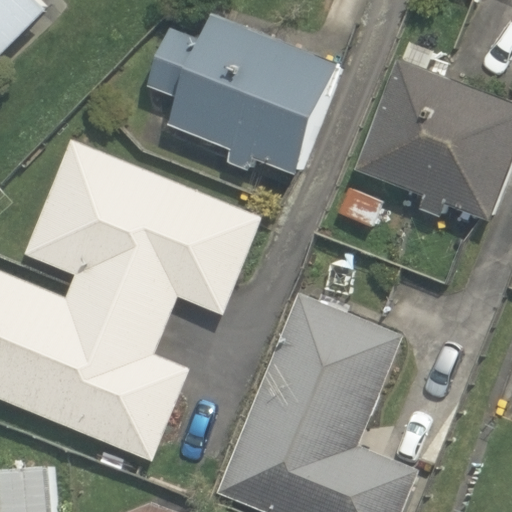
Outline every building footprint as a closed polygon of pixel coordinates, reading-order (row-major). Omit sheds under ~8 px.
[(0,0),(0,66),(52,14),(47,9),(48,7),(40,0),(0,0)] [(231,152),(227,165),(264,178),(269,165),(314,180),(353,66),(217,20),(209,43),(173,31),(151,97),(186,109),(178,134),(231,152)] [(511,160),(511,95),(393,52),(351,168),(490,219),(511,160)] [(74,295),(0,268),(0,405),(154,461),(189,366),(166,358),(185,306),(231,323),(271,219),(73,143),(30,255),(81,275),(74,295)] [(361,438),(408,331),(303,284),(213,484),(275,511),(392,511),(415,462),(361,438)] [(0,511),(58,511),(57,454),(0,455),(0,511)] [(188,511),(132,486),(120,511),(188,511)]
